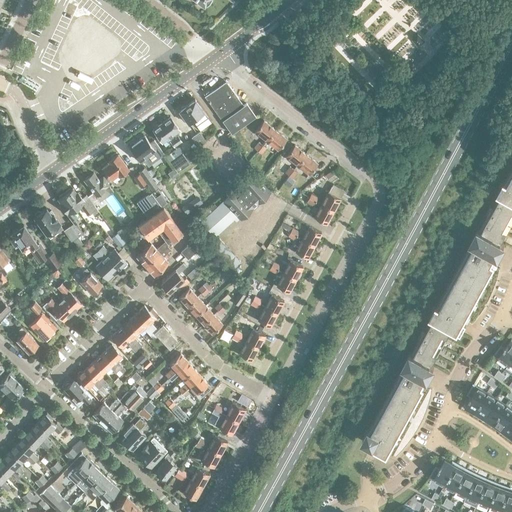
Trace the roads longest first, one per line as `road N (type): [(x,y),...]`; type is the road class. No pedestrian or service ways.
road 1 (primary): [(511,44),(258,511)]
road 2 (residential): [(355,244),(377,204),(375,180),(223,51)]
road 3 (secondary): [(53,174),(208,61)]
road 4 (residential): [(176,511),(47,389)]
road 5 (residential): [(273,398),(355,244)]
road 6 (residential): [(273,398),(215,363),(149,290)]
road 7 (residential): [(43,385),(137,291),(149,290)]
road 8 (residential): [(210,511),(273,398)]
